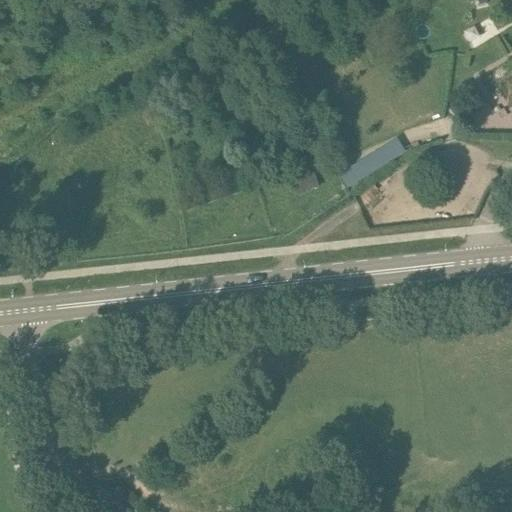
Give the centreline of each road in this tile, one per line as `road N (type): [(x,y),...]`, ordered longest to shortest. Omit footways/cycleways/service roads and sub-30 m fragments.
road 1 (secondary): [(24,311),(511,259)]
road 2 (residential): [(70,511),(26,355)]
